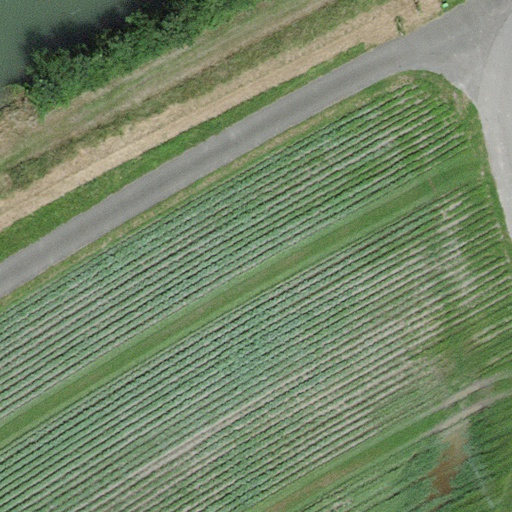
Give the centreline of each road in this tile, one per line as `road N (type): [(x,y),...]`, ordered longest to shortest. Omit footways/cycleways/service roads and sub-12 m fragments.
road 1 (track): [(0,278),(120,200),(471,24)]
road 2 (residential): [(509,0),(471,24),(511,196)]
